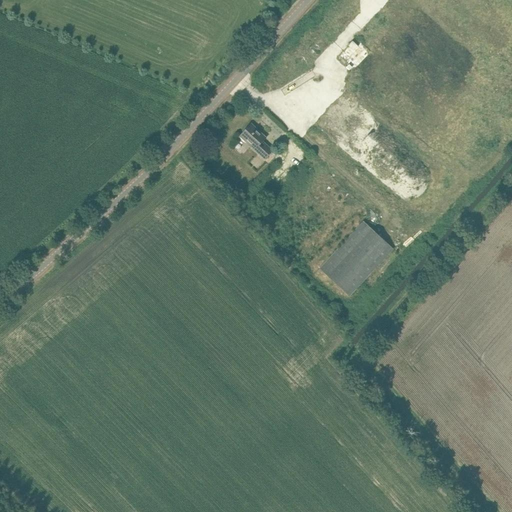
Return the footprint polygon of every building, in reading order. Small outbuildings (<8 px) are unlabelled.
[(511,123),(511,0),(385,0),(383,3),(455,70),(450,75),(452,77),(454,74),(460,79),(462,77),(511,123)] [(407,221),(449,174),(374,107),(380,100),(433,149),(476,102),(432,62),(376,11),(334,57),(379,98),(373,105),(349,83),(306,130),(407,221)] [(240,136),(241,136),(265,159),(272,151),(263,142),(266,138),(251,124),(240,136)] [(291,146),(287,150),(301,163),(308,155),(299,147),(296,150),(291,146)] [(281,184),(301,163),(291,154),(271,175),(281,184)] [(239,203),(233,209),(247,223),(255,215),(249,210),(247,212),(239,203)] [(320,268),(349,296),(393,249),(364,221),(320,268)]
